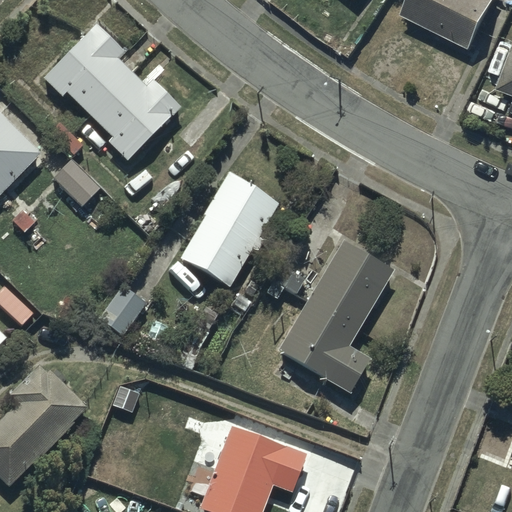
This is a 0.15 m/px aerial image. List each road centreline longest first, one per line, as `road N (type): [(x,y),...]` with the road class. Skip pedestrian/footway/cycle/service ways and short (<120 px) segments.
road 1 (residential): [(184,0),(267,73),(359,137),(511,203)]
road 2 (residential): [(396,511),(511,212)]
